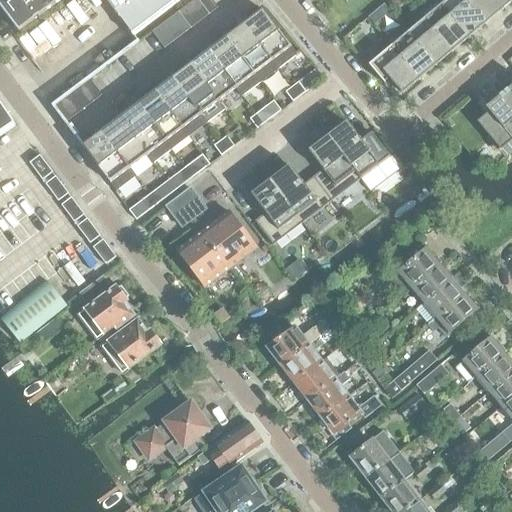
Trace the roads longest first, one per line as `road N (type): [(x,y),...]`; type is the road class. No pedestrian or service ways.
road 1 (residential): [(332,511),(0,75)]
road 2 (residential): [(349,82),(395,131),(511,38)]
road 3 (residential): [(81,128),(250,0)]
road 4 (residential): [(349,82),(227,173)]
